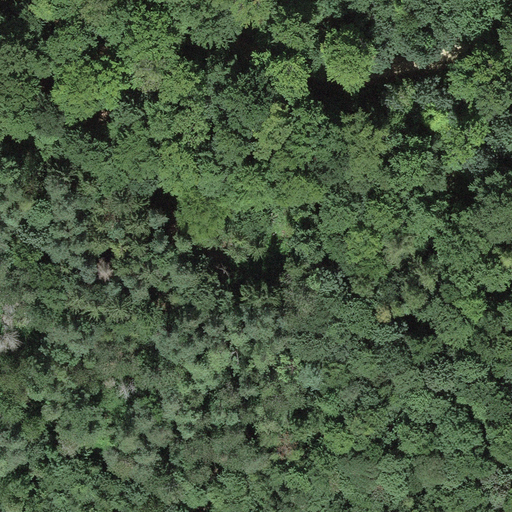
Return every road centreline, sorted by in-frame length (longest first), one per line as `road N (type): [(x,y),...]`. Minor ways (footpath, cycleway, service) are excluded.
road 1 (track): [(511,8),(480,37),(424,65),(345,76),(263,59),(205,30),(169,0)]
road 2 (track): [(220,511),(146,473),(0,363)]
